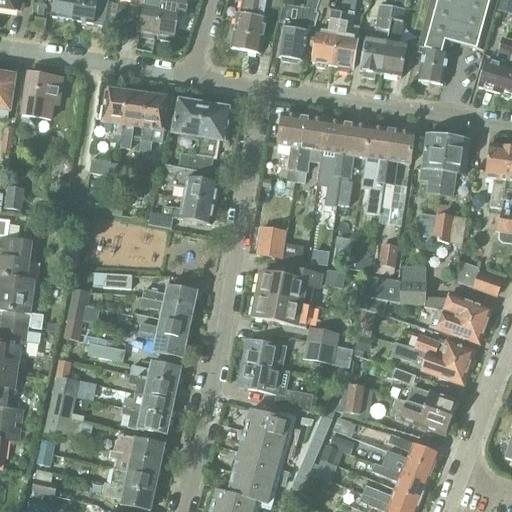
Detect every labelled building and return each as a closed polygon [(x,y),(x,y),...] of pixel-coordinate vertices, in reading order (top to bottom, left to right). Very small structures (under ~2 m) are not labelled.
[(0,0),(0,10),(20,13),(22,0),(0,0)] [(56,0),(53,18),(73,21),(76,0),(56,0)] [(76,0),(73,21),(103,27),(107,3),(98,1),(98,0),(76,0)] [(133,0),(131,15),(140,16),(141,9),(145,10),(145,6),(151,7),(152,0),(133,0)] [(157,37),(163,0),(152,0),(151,7),(145,6),(145,10),(141,9),(140,16),(143,17),(140,34),(143,34),(142,38),(154,40),(154,36),(157,37)] [(188,0),(163,0),(157,37),(159,37),(159,40),(170,42),(171,39),(175,40),(179,14),(186,15),(188,0)] [(231,50),(246,53),(257,1),(258,1),(258,0),(243,0),(240,17),(238,17),(235,31),(230,30),(228,44),(232,45),(231,50)] [(257,1),(246,53),(260,56),(267,22),(265,22),(269,0),(258,0),(258,1),(257,1)] [(320,0),(308,0),(306,10),(303,9),(300,26),(286,23),(280,58),(281,59),(284,63),(292,64),(296,61),(304,62),(309,27),(313,28),(318,14),(316,14),(320,0)] [(346,0),(346,1),(342,26),(340,25),(334,67),(339,68),(340,73),(348,74),(350,70),(353,71),(360,29),(352,27),(354,14),(357,0),(346,0)] [(424,48),(423,51),(448,56),(450,45),(463,48),(463,47),(483,53),(490,28),(491,28),(499,0),(429,0),(419,36),(417,47),(424,48)] [(342,26),(346,1),(341,4),(339,12),(331,10),(329,23),(331,24),(329,34),(318,32),(313,64),(316,64),(317,69),(325,70),(327,66),(334,67),(340,25),(342,26)] [(364,73),(362,79),(375,81),(376,75),(382,76),(392,21),(402,22),(404,10),(380,6),(374,42),(366,41),(361,72),(364,73)] [(392,21),(382,76),(402,79),(408,48),(400,46),(404,23),(402,22),(392,21)] [(478,88),(498,95),(510,56),(511,56),(511,41),(503,39),(495,64),(487,61),(478,88)] [(448,56),(423,51),(418,81),(420,82),(421,85),(428,86),(431,84),(443,86),(448,56)] [(511,56),(510,56),(498,95),(500,95),(501,98),(508,101),(510,98),(511,98),(511,56)] [(0,75),(0,118),(7,120),(8,112),(9,112),(14,78),(0,75)] [(59,107),(63,80),(28,75),(24,101),(25,101),(23,117),(51,122),(54,106),(59,107)] [(120,145),(127,95),(107,92),(103,123),(113,124),(111,144),(120,145)] [(143,128),(147,97),(127,95),(120,145),(131,147),(134,127),(143,128)] [(170,100),(147,97),(143,128),(139,153),(150,155),(152,143),(164,144),(170,100)] [(201,137),(206,106),(180,102),(174,133),(200,138),(201,137)] [(233,111),(206,106),(201,137),(200,138),(197,157),(191,156),(189,170),(212,174),(218,141),(227,142),(233,111)] [(291,148),(288,170),(297,172),(305,118),(283,115),(279,146),(291,148)] [(328,122),(305,118),(297,172),(306,173),(308,173),(310,163),(321,164),(323,153),(328,122)] [(337,207),(341,178),(349,125),(328,122),(323,153),(335,155),(327,206),(336,208),(337,207)] [(355,158),(366,159),(371,128),(349,125),(341,178),(351,180),(355,158)] [(371,128),(366,159),(378,161),(375,183),(385,185),(393,132),(371,128)] [(13,131),(4,129),(1,149),(11,151),(13,131)] [(414,135),(393,132),(385,185),(395,186),(398,164),(410,166),(414,135)] [(425,196),(439,198),(448,139),(425,136),(420,170),(418,183),(427,184),(425,196)] [(470,142),(448,139),(439,198),(452,200),(456,177),(465,178),(470,142)] [(501,210),(503,210),(511,148),(490,145),(486,180),(493,181),(489,208),(501,210)] [(501,210),(498,233),(511,234),(511,147),(511,148),(503,210),(501,210)] [(189,170),(191,156),(182,155),(180,169),(189,170)] [(108,178),(116,179),(118,166),(109,165),(108,178)] [(147,167),(138,165),(136,178),(145,180),(147,167)] [(126,168),(118,166),(116,179),(125,180),(126,168)] [(184,199),(215,205),(216,203),(218,201),(219,194),(217,192),(219,185),(197,180),(198,173),(166,167),(164,177),(174,179),(173,187),(186,189),(184,199)] [(286,181),(295,182),(297,172),(288,170),(286,181)] [(297,172),(295,182),(304,184),(306,173),(297,172)] [(341,178),(337,207),(349,208),(352,184),(348,183),(348,181),(351,181),(351,180),(341,178)] [(395,186),(385,185),(381,209),(391,211),(395,186)] [(22,212),(25,196),(25,191),(8,188),(5,210),(22,212)] [(124,204),(91,199),(88,213),(122,218),(124,204)] [(215,207),(215,205),(184,199),(182,211),(164,207),(163,216),(151,214),(149,226),(171,230),(173,219),(211,226),(213,219),(215,217),(216,210),(215,207)] [(79,215),(64,213),(62,226),(77,228),(79,215)] [(417,241),(433,243),(436,218),(421,215),(417,241)] [(466,221),(448,218),(437,216),(436,218),(433,243),(433,244),(449,246),(449,245),(451,245),(449,265),(460,266),(466,221)] [(511,234),(498,233),(499,242),(502,245),(511,246),(511,234)] [(284,237),(259,234),(255,258),(280,262),(284,237)] [(0,276),(28,281),(33,244),(5,240),(5,237),(0,236),(0,276)] [(301,262),(304,249),(286,245),(283,259),(301,262)] [(348,261),(350,249),(338,247),(336,258),(348,261)] [(398,249),(381,247),(378,268),(395,270),(398,249)] [(327,260),(314,258),(312,267),(326,270),(327,260)] [(355,272),(372,274),(373,261),(356,258),(355,272)] [(256,296),(310,307),(314,289),(319,290),(321,276),(287,269),(287,272),(283,271),(280,274),(279,277),(260,273),(256,296)] [(102,290),(131,292),(132,277),(103,275),(102,290)] [(474,289),(497,297),(502,283),(479,275),(474,289)] [(28,281),(0,276),(0,311),(3,312),(1,324),(42,330),(44,316),(31,315),(36,282),(28,281)] [(400,305),(401,284),(366,279),(363,297),(400,305)] [(437,312),(485,328),(491,312),(449,297),(448,301),(425,301),(426,285),(401,284),(400,305),(425,306),(424,310),(437,311),(437,312)] [(144,292),(143,299),(194,310),(196,302),(201,303),(203,294),(169,287),(167,296),(144,292)] [(74,292),(71,305),(86,308),(89,295),(74,292)] [(306,329),(310,307),(256,296),(251,319),(306,329)] [(400,305),(363,297),(361,311),(375,315),(382,317),(387,303),(400,305)] [(194,310),(143,299),(141,307),(163,312),(161,320),(190,326),(194,310)] [(71,305),(68,319),(83,322),(86,308),(71,305)] [(375,315),(361,311),(357,336),(370,339),(375,315)] [(479,345),(485,328),(437,312),(431,327),(479,345)] [(68,319),(63,340),(78,343),(83,322),(68,319)] [(190,326),(161,320),(159,329),(141,325),(139,334),(187,343),(190,326)] [(0,375),(18,378),(20,364),(23,346),(27,347),(27,343),(40,345),(41,335),(28,333),(1,329),(0,333),(0,375)] [(309,330),(307,341),(337,347),(339,336),(309,330)] [(187,343),(139,334),(137,342),(146,344),(144,352),(183,360),(187,343)] [(415,350),(468,370),(474,354),(446,344),(445,349),(438,347),(438,345),(419,339),(415,350)] [(337,347),(307,341),(303,361),(333,367),(349,370),(352,351),(337,348),(337,347)] [(247,342),(242,366),(281,373),(285,350),(247,342)] [(89,345),(87,358),(122,365),(125,352),(89,345)] [(412,364),(421,372),(438,378),(438,380),(447,383),(448,381),(463,386),(468,370),(415,350),(395,345),(391,359),(412,364)] [(59,362),(56,378),(68,381),(71,364),(59,362)] [(131,376),(178,386),(181,369),(152,363),(150,372),(141,370),(142,369),(133,367),(131,376)] [(289,375),(281,373),(242,366),(238,389),(277,397),(284,398),(285,392),(289,375)] [(395,371),(391,381),(412,388),(415,378),(395,371)] [(18,378),(0,375),(0,421),(22,425),(24,411),(7,409),(9,391),(16,392),(18,378)] [(178,386),(131,376),(129,385),(137,386),(135,395),(174,403),(178,386)] [(53,394),(76,399),(78,391),(96,395),(98,387),(68,381),(56,378),(53,394)] [(343,416),(348,388),(339,386),(333,414),(343,416)] [(364,390),(361,390),(349,388),(345,415),(360,418),(364,390)] [(397,400),(453,419),(458,404),(430,394),(429,395),(412,389),(410,396),(400,392),(397,400)] [(274,408),(310,415),(313,398),(285,392),(284,398),(277,397),(274,408)] [(76,399),(53,394),(48,415),(83,423),(84,419),(72,416),(76,399)] [(174,403),(135,395),(134,401),(125,399),(123,409),(170,419),(174,403)] [(446,438),(453,419),(397,400),(391,417),(418,426),(418,427),(446,438)] [(167,437),(170,419),(123,409),(122,416),(130,418),(128,429),(138,430),(167,437)] [(292,417),(288,416),(287,421),(251,411),(248,422),(246,421),(240,442),(242,443),(237,463),(234,462),(228,484),(231,485),(228,494),(217,491),(214,502),(216,503),(213,511),(253,511),(256,503),(267,506),(273,485),(281,488),(283,483),(286,484),(289,474),(281,472),(283,465),(279,464),(285,444),(292,446),(293,441),(298,442),(300,432),(293,430),(295,423),(291,422),(292,417)] [(83,423),(48,415),(44,436),(78,445),(83,423)] [(323,416),(320,424),(330,428),(333,421),(323,416)] [(337,420),(333,433),(351,439),(356,426),(337,420)] [(320,424),(316,431),(326,436),(330,428),(320,424)] [(0,452),(2,441),(20,443),(22,430),(0,426),(0,452)] [(316,431),(313,439),(323,443),(326,436),(316,431)] [(115,442),(113,453),(161,463),(165,446),(126,437),(124,439),(123,436),(117,438),(118,441),(115,442)] [(407,460),(407,462),(433,472),(439,456),(391,438),(388,446),(410,454),(407,460)] [(313,439),(310,446),(320,451),(323,443),(313,439)] [(42,442),(39,454),(52,456),(55,444),(42,442)] [(310,446),(307,454),(317,458),(320,451),(310,446)] [(326,447),(320,460),(338,468),(343,454),(326,447)] [(161,463),(113,453),(110,452),(108,461),(116,462),(114,470),(158,479),(161,463)] [(39,454),(37,466),(50,469),(52,456),(39,454)] [(307,454),(304,461),(314,465),(317,458),(307,454)] [(369,464),(375,466),(401,476),(427,486),(433,472),(407,462),(404,469),(373,456),(369,464)] [(304,461),(301,468),(311,473),(314,465),(304,461)] [(401,476),(375,466),(371,474),(398,485),(395,491),(421,501),(427,486),(401,476)] [(297,476),(307,480),(310,474),(311,473),(301,468),(297,476)] [(158,479),(114,470),(110,486),(154,496),(158,479)] [(37,471),(32,493),(55,498),(57,486),(51,485),(53,475),(37,471)] [(307,480),(304,488),(304,489),(321,496),(327,482),(310,474),(307,480)] [(294,483),(304,488),(307,480),(297,476),(294,483)] [(304,489),(304,488),(294,483),(291,491),(301,495),(304,489)] [(150,511),(154,496),(110,486),(105,485),(102,497),(122,502),(121,507),(145,511),(150,511)] [(366,488),(363,496),(404,511),(417,511),(421,501),(395,491),(392,499),(366,488)] [(291,491),(288,498),(298,502),(301,495),(291,491)] [(404,511),(363,496),(359,504),(378,511),(404,511)] [(298,502),(288,498),(285,506),(295,510),(298,502)] [(51,511),(53,505),(31,500),(27,511),(51,511)]
